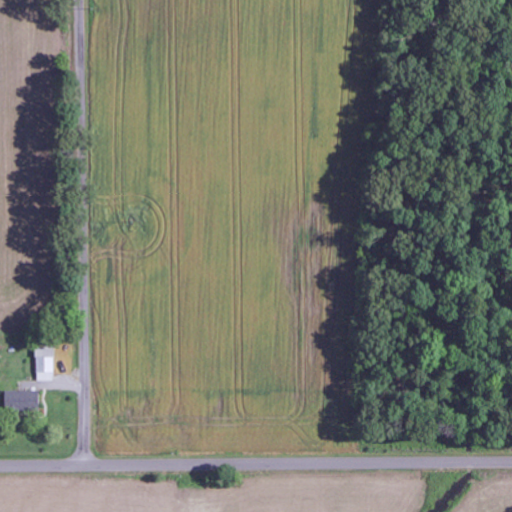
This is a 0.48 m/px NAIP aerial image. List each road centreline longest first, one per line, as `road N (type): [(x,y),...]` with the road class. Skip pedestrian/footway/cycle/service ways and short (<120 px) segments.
road 1 (residential): [(0,465),(511,462)]
road 2 (residential): [(83,465),(80,0)]
